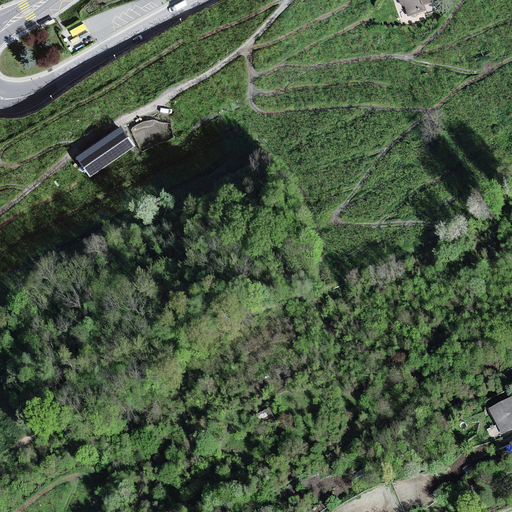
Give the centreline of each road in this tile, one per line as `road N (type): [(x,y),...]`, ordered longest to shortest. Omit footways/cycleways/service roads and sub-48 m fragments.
road 1 (track): [(291,0),(226,63),(100,130),(0,211)]
road 2 (tertiary): [(30,94),(198,0)]
